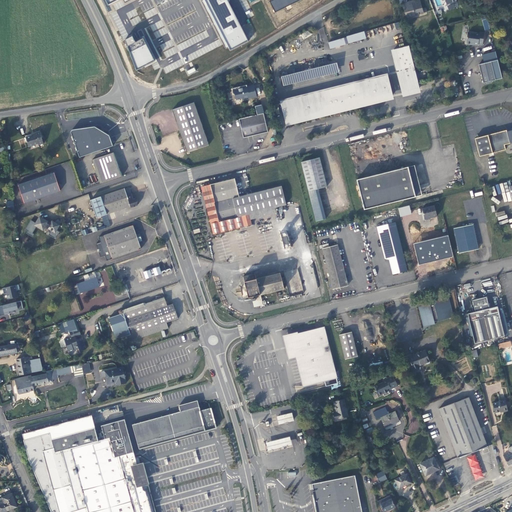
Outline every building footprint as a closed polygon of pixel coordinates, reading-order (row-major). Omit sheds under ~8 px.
[(227,0),(201,0),(205,8),(226,48),(228,47),(230,51),(248,41),(239,23),(227,0)] [(298,0),(274,0),(269,3),(274,13),(298,0)] [(420,0),(416,0),(402,4),(406,17),(427,12),(426,8),(423,8),(420,0)] [(444,0),(447,10),(457,7),(455,0),(444,0)] [(365,30),(348,35),(350,42),(367,37),(365,30)] [(479,34),(468,32),(466,42),(467,44),(470,44),(471,43),(474,43),(474,44),(478,45),(478,44),(483,44),(484,33),(480,32),(479,34)] [(132,36),(125,40),(136,70),(154,61),(143,38),(135,42),(132,36)] [(344,37),(331,41),(333,47),(346,43),(344,37)] [(179,51),(187,48),(184,42),(176,45),(179,51)] [(409,45),(391,50),(402,96),(420,92),(409,45)] [(177,52),(175,47),(166,50),(167,55),(177,52)] [(163,68),(166,73),(181,65),(181,64),(178,65),(176,61),(163,68)] [(491,61),(479,64),(483,83),(495,80),(491,61)] [(337,62),(283,76),(285,83),(339,69),(337,62)] [(197,71),(194,67),(186,71),(189,76),(197,71)] [(389,75),(367,80),(370,93),(357,96),(354,83),(281,102),(286,121),(394,94),(389,75)] [(367,80),(354,83),(357,96),(370,93),(367,80)] [(244,86),(232,89),(233,94),(235,95),(235,98),(242,97),(244,98),(249,97),(249,99),(257,97),(254,85),(247,87),(245,88),(244,86)] [(194,102),(173,110),(187,152),(208,145),(194,102)] [(239,119),(243,138),(268,132),(263,114),(239,119)] [(105,126),(84,133),(89,148),(110,141),(105,126)] [(475,138),(479,156),(506,150),(504,145),(510,144),(510,143),(511,142),(511,130),(507,132),(507,130),(475,138)] [(40,131),(34,133),(35,133),(31,134),(31,135),(25,137),(29,147),(38,144),(39,145),(44,144),(42,137),(40,131)] [(113,153),(92,160),(100,184),(121,176),(113,153)] [(326,187),(319,158),(300,163),(308,192),(326,187)] [(413,166),(408,167),(415,197),(420,196),(413,166)] [(408,167),(357,180),(364,210),(415,197),(408,167)] [(52,173),(17,185),(23,204),(60,192),(52,173)] [(88,177),(90,183),(97,181),(94,174),(88,177)] [(252,225),(251,219),(250,214),(274,208),(286,205),(281,186),(239,197),(234,179),(210,185),(211,190),(203,192),(213,235),(252,225)] [(125,188),(91,200),(96,218),(130,206),(131,207),(138,205),(137,201),(135,199),(134,199),(132,194),(127,196),(125,188)] [(431,218),(437,216),(435,205),(422,208),(424,218),(431,216),(431,218)] [(410,206),(398,207),(399,216),(411,215),(410,206)] [(250,214),(251,219),(276,213),(274,208),(250,214)] [(105,227),(110,226),(107,215),(102,216),(105,227)] [(35,222),(30,220),(25,230),(32,236),(35,228),(42,231),(47,229),(49,232),(48,234),(55,238),(59,232),(56,231),(59,225),(51,221),(49,225),(46,223),(48,222),(39,216),(35,222)] [(377,227),(385,259),(389,259),(393,274),(407,271),(396,222),(377,227)] [(133,224),(99,236),(100,241),(96,242),(98,248),(99,247),(100,250),(98,250),(100,255),(105,254),(106,259),(141,248),(138,240),(141,239),(139,232),(136,233),(133,224)] [(473,224),(454,228),(459,253),(478,249),(473,224)] [(286,231),(279,232),(284,250),(291,248),(286,231)] [(414,244),(418,260),(429,258),(424,241),(414,244)] [(337,245),(323,248),(333,289),(348,286),(337,245)] [(159,266),(143,271),(145,278),(161,272),(159,266)] [(246,276),(243,277),(248,297),(284,289),(280,273),(256,279),(255,274),(252,274),(251,272),(245,273),(246,276)] [(84,290),(103,283),(100,274),(81,281),(84,290)] [(18,284),(3,288),(4,294),(7,293),(8,299),(18,297),(16,290),(20,290),(18,284)] [(261,295),(252,297),(254,307),(263,305),(261,295)] [(430,304),(419,307),(424,327),(435,324),(434,322),(438,321),(453,317),(448,296),(446,297),(445,295),(435,297),(435,300),(433,300),(433,298),(429,299),(430,304)] [(467,314),(474,343),(504,336),(497,307),(489,309),(487,296),(472,300),(475,312),(467,314)] [(167,306),(165,299),(123,313),(125,320),(167,306)] [(21,301),(0,305),(0,315),(9,313),(9,311),(18,309),(19,310),(23,309),(21,301)] [(173,304),(167,306),(125,320),(129,331),(125,332),(129,342),(168,328),(166,322),(178,318),(173,304)] [(71,337),(66,338),(68,343),(66,344),(69,352),(79,349),(80,351),(87,349),(84,341),(82,341),(81,341),(80,338),(76,339),(76,337),(82,335),(79,328),(77,329),(74,320),(63,323),(66,333),(69,332),(71,337)] [(324,326),(281,336),(287,360),(294,358),(301,385),(301,387),(324,381),(326,386),(337,384),(324,326)] [(352,332),(340,335),(346,359),(357,356),(352,332)] [(499,349),(511,346),(511,341),(498,344),(499,349)] [(0,355),(18,353),(17,349),(20,349),(18,343),(0,346),(0,355)] [(408,357),(413,369),(414,370),(415,370),(416,370),(417,370),(418,369),(418,368),(418,367),(418,366),(429,361),(425,350),(408,357)] [(33,366),(31,360),(30,360),(29,356),(16,359),(20,375),(36,372),(35,366),(33,366)] [(84,375),(82,364),(66,367),(67,373),(74,372),(75,377),(84,375)] [(66,367),(56,369),(58,376),(67,373),(66,367)] [(107,385),(116,384),(120,383),(121,385),(126,384),(123,368),(101,372),(102,377),(105,376),(107,385)] [(51,370),(46,371),(46,374),(32,377),(31,375),(15,379),(18,394),(34,390),(33,385),(49,382),(49,383),(53,382),(51,370)] [(383,382),(374,386),(379,396),(384,394),(385,396),(390,393),(389,390),(391,389),(398,385),(393,375),(383,380),(383,382)] [(468,397),(439,408),(458,457),(487,446),(468,397)] [(335,419),(349,416),(344,399),(333,402),(336,413),(334,413),(335,419)] [(132,424),(139,449),(205,431),(216,428),(211,408),(200,410),(197,400),(179,405),(180,411),(132,424)] [(505,400),(493,403),(495,412),(503,411),(508,410),(505,400)] [(385,407),(373,412),(376,419),(381,417),(385,427),(399,421),(395,411),(388,414),(385,407)] [(277,417),(278,424),(293,421),(292,413),(277,417)] [(150,511),(146,491),(142,490),(141,485),(147,483),(142,463),(135,464),(125,426),(123,420),(101,427),(104,439),(97,441),(92,422),(23,442),(51,511),(150,511)] [(271,441),(266,442),(268,451),(274,449),(292,445),(290,436),(271,441)] [(484,477),(475,453),(467,457),(476,480),(484,477)] [(425,475),(432,472),(431,470),(438,467),(433,457),(420,464),(425,475)] [(379,483),(388,479),(384,471),(376,475),(379,483)] [(395,479),(399,488),(411,483),(407,474),(395,479)] [(361,511),(354,477),(310,484),(316,511),(361,511)] [(12,493),(2,497),(4,503),(0,504),(0,511),(2,511),(17,507),(12,493)] [(386,501),(391,498),(389,494),(377,500),(379,504),(384,502),(383,499),(385,498),(386,501)] [(383,511),(395,506),(391,498),(386,501),(385,498),(383,499),(384,502),(379,504),(382,511),(383,511)]
